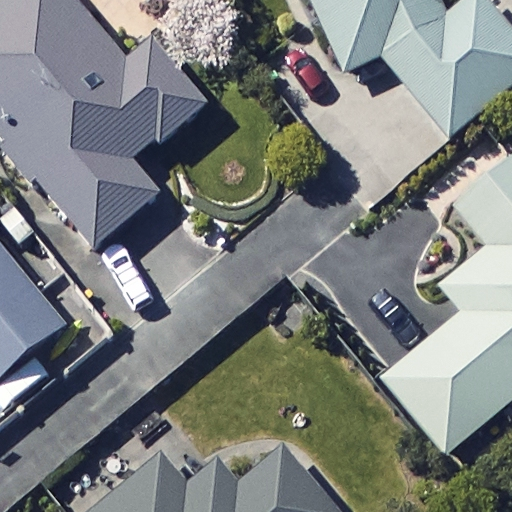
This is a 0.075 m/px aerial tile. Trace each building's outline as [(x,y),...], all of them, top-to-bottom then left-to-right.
[(117,69),(60,0),(12,0),(0,10),(0,155),(83,257),(150,202),(124,170),(196,111),(144,47),(117,69)] [(428,0),(295,0),(332,82),(375,63),(439,139),(511,75),(511,49),(469,0),(448,0),(434,13),(428,0)] [(511,160),(508,155),(441,210),(479,256),(431,295),(450,319),(370,385),(438,467),(511,405),(511,160)] [(0,377),(58,329),(0,258),(0,377)] [(329,511),(278,450),(230,489),(210,465),(181,489),(159,463),(99,511),(329,511)]
